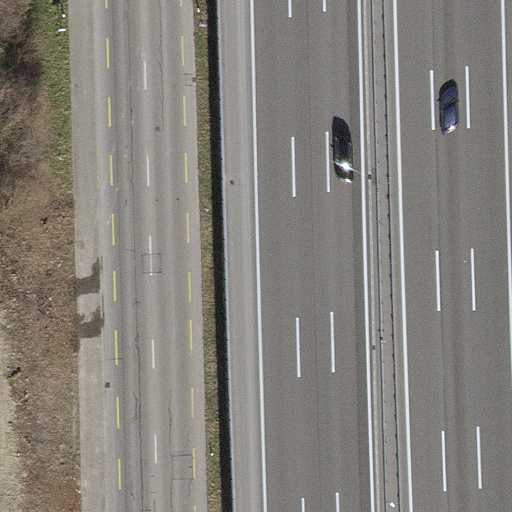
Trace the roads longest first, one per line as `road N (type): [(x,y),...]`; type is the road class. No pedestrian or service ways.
road 1 (motorway): [(466,511),(451,0)]
road 2 (primary): [(158,511),(144,0)]
road 3 (motorway): [(307,0),(320,511)]
